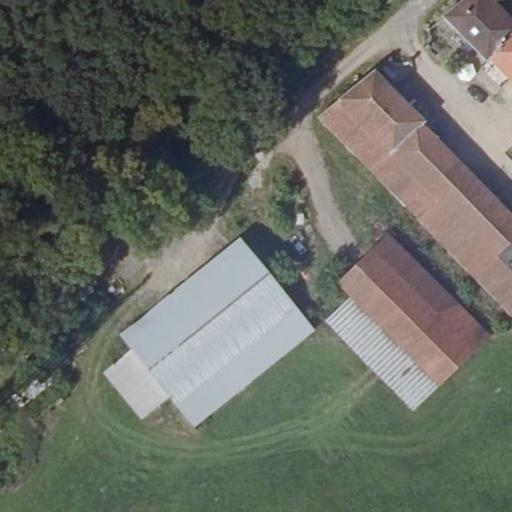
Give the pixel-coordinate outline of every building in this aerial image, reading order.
[(511,25),(487,0),(464,0),(444,17),(488,63),(492,58),(511,78),(511,25)] [(376,73),(340,101),(391,154),(420,127),(424,123),(376,73)] [(319,118),(379,179),(398,161),(391,154),(340,101),(319,118)] [(391,154),(398,161),(438,203),(440,201),(455,217),(483,190),(420,127),(391,154)] [(379,179),(420,222),(511,315),(511,314),(511,273),(495,256),(511,239),(511,219),(483,190),(455,217),(440,201),(438,203),(398,161),(379,179)] [(483,337),(388,236),(339,282),(352,297),(326,322),(413,408),(483,337)] [(194,427),(310,332),(237,243),(121,337),(133,352),(105,375),(141,419),(169,396),(194,427)]
